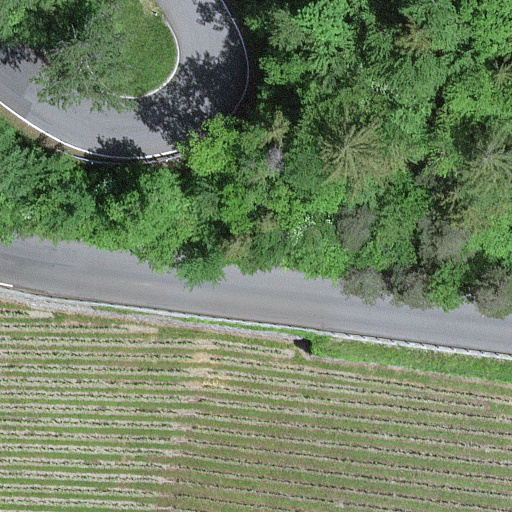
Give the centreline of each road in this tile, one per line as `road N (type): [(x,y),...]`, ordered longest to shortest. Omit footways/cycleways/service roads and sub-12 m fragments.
road 1 (tertiary): [(0,250),(100,270),(511,320)]
road 2 (tertiary): [(194,0),(205,21),(209,78),(200,97),(152,124),(79,116),(0,64)]
